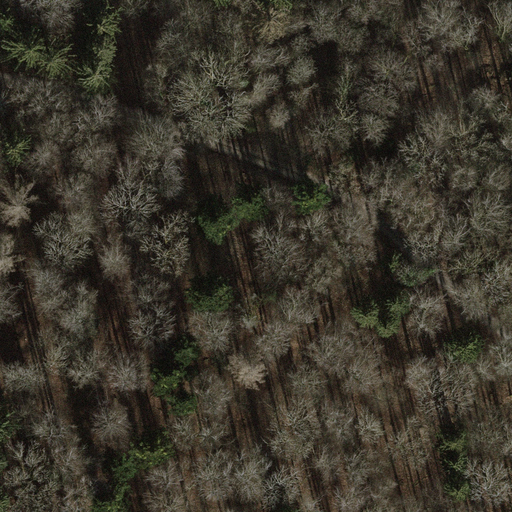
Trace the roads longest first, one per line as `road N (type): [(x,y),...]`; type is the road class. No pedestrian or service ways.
road 1 (track): [(0,79),(159,120),(336,188),(511,338)]
road 2 (track): [(417,0),(460,94),(511,167)]
